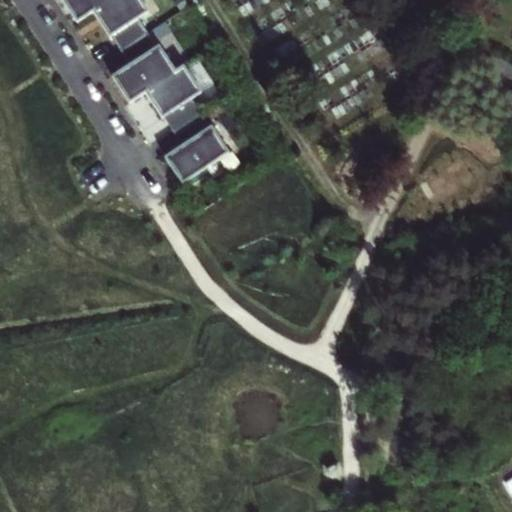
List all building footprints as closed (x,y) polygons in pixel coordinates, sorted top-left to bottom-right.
[(64,0),(78,21),(94,10),(109,0),(64,0)] [(109,0),(94,10),(112,37),(113,36),(120,46),(147,29),(140,18),(150,11),(142,0),(109,0)] [(159,46),(147,29),(120,46),(132,64),(114,76),(131,101),(147,90),(177,71),(160,45),(159,46)] [(177,71),(147,90),(165,117),(166,116),(173,126),(200,108),(193,98),(203,92),(185,65),(177,71)] [(212,127),(200,108),(173,126),(185,145),(168,156),(185,183),(232,152),(214,126),(212,127)]
